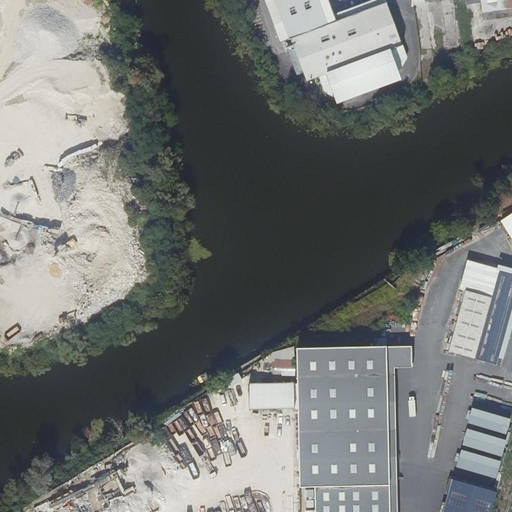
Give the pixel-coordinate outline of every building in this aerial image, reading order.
[(323,0),(278,0),(296,44),(299,43),(315,83),(410,44),(394,3),(334,26),(323,0)] [(399,51),(335,77),(344,99),(407,73),(399,51)] [(511,218),(502,224),(511,240),(511,218)] [(449,352),(495,365),(511,303),(511,275),(498,271),(473,264),(449,352)] [(411,346),(296,348),(299,490),(314,490),(314,511),(396,511),(393,368),(411,368),(411,346)] [(443,511),(494,511),(501,492),(453,478),(443,511)]
